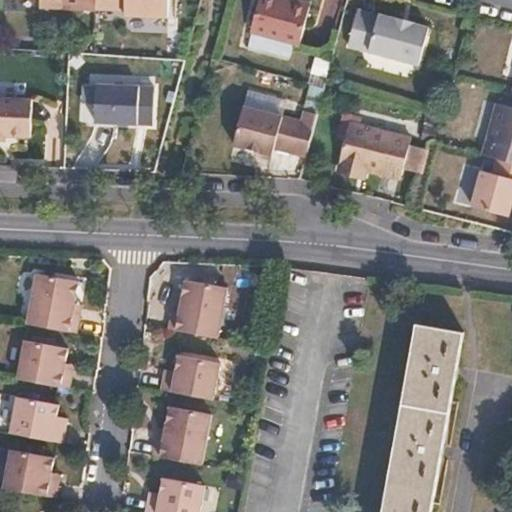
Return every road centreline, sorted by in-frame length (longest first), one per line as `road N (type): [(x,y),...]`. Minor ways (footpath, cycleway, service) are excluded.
road 1 (residential): [(471,261),(291,189),(0,180)]
road 2 (residential): [(144,238),(295,242),(471,261)]
road 3 (residential): [(100,511),(144,238)]
road 4 (residential): [(0,230),(144,238)]
